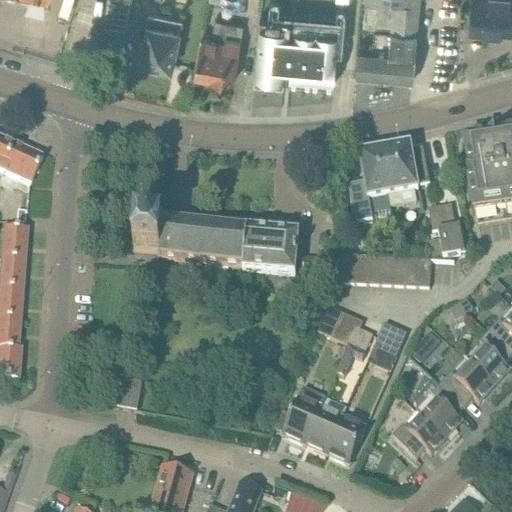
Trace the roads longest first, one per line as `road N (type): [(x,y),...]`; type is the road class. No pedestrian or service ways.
road 1 (secondary): [(72,103),(167,129),(314,135),(511,91)]
road 2 (residential): [(368,511),(264,466),(51,426)]
road 3 (residential): [(51,426),(72,103)]
road 4 (residential): [(415,511),(511,413)]
